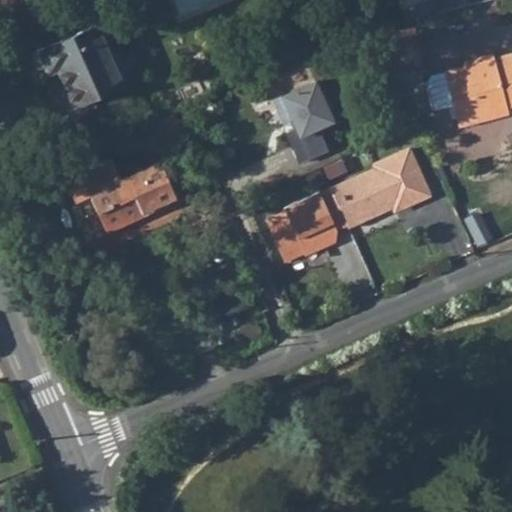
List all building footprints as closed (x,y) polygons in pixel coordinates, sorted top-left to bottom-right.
[(238,0),(164,0),(163,1),(179,37),(242,9),(238,0)] [(391,0),(395,9),(427,0),(391,0)] [(54,70),(71,108),(90,99),(128,83),(116,53),(107,57),(93,26),(34,52),(44,74),(54,70)] [(461,122),(500,113),(499,106),(511,103),(511,64),(511,65),(507,53),(441,66),(441,71),(431,71),(422,81),(426,105),(449,100),(458,101),(461,122)] [(333,124),(316,84),(277,98),(303,163),(329,153),(320,131),(333,124)] [(453,123),(461,122),(458,101),(449,100),(453,123)] [(325,243),(320,223),(328,220),(332,231),(378,210),(380,214),(414,199),(393,154),(360,169),(362,173),(310,197),(306,192),(273,207),(274,209),(255,219),(276,264),(295,254),(296,256),(325,243)] [(343,158),(326,166),(332,178),(349,170),(343,158)] [(170,204),(152,163),(82,194),(100,235),(170,204)]
